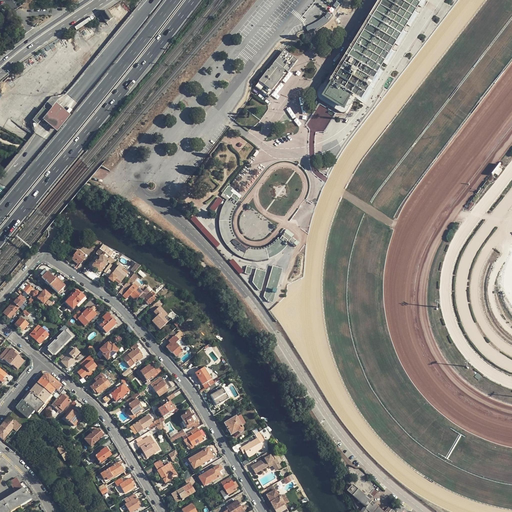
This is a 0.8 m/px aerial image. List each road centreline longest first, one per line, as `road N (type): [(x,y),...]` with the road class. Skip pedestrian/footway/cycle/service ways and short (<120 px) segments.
road 1 (residential): [(42,252),(119,307),(183,381),(262,511)]
road 2 (motorway): [(0,241),(192,0)]
road 3 (motorway): [(174,0),(0,216)]
road 4 (motorway): [(155,0),(0,189)]
road 5 (residential): [(42,360),(97,407),(162,511)]
road 6 (primary): [(0,74),(105,0)]
